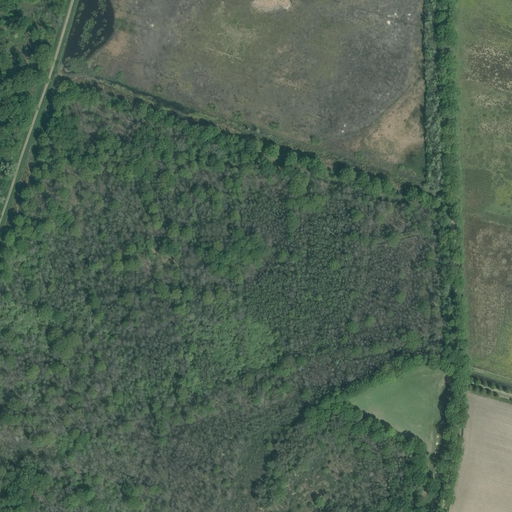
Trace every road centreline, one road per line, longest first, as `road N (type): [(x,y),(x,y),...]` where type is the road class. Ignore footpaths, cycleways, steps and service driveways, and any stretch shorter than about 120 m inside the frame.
road 1 (track): [(448,0),(459,386),(441,511)]
road 2 (track): [(49,80),(0,220)]
